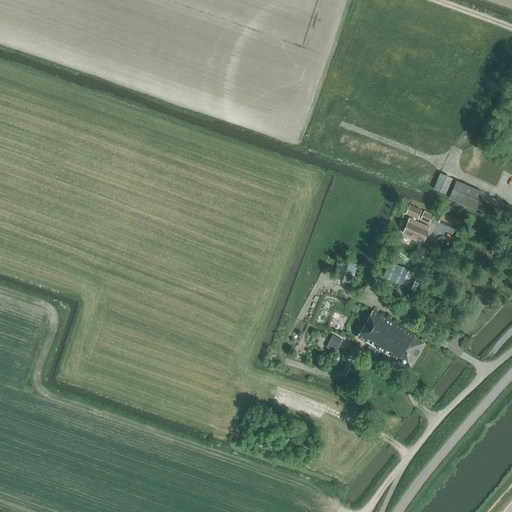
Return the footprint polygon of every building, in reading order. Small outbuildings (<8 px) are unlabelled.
[(433,189),(445,194),(451,179),(440,174),(433,189)] [(475,210),(475,209),(492,216),(499,201),(482,194),(483,193),(457,181),(449,198),(475,210)] [(421,219),(430,223),(433,216),(424,212),(421,219)] [(404,233),(423,242),(430,227),(410,218),(404,233)] [(460,221),(453,218),(449,226),(456,229),(460,221)] [(334,277),(351,284),(358,265),(354,263),(340,259),(334,277)] [(386,354),(385,355),(409,369),(424,343),(414,336),(414,335),(372,311),(357,337),(386,354)] [(341,341),(332,336),(329,343),(338,348),(341,341)]
